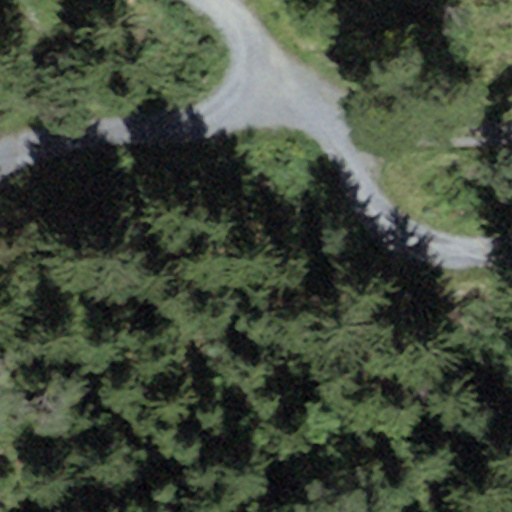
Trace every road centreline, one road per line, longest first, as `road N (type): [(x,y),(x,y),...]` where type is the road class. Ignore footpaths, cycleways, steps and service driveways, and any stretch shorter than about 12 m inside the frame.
road 1 (track): [(511,258),(416,248),(387,227),(222,0)]
road 2 (track): [(0,164),(68,131),(214,124),(284,88)]
road 3 (track): [(331,153),(511,134)]
